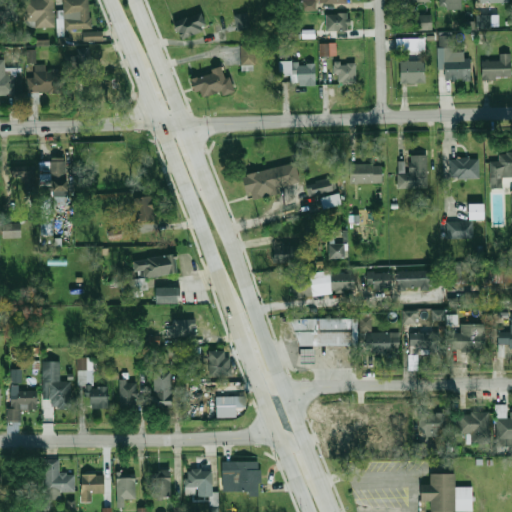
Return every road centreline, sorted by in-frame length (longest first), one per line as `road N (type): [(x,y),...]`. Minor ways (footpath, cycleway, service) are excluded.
road 1 (residential): [(0,129),(511,113)]
road 2 (residential): [(0,438),(226,438)]
road 3 (tertiary): [(284,389),(227,223)]
road 4 (tertiary): [(160,124),(217,284)]
road 5 (residential): [(350,390),(511,387)]
road 6 (tertiary): [(186,124),(134,0)]
road 7 (tertiary): [(229,317),(276,435)]
